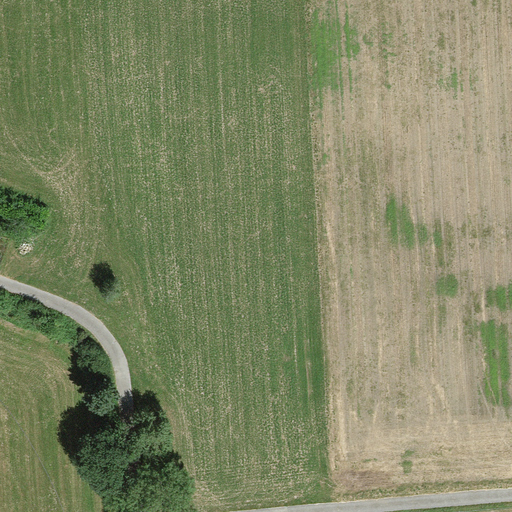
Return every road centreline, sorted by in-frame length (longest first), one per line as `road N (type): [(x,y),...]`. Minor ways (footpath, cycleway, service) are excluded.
road 1 (track): [(0,283),(93,324),(122,361),(137,511)]
road 2 (track): [(288,511),(511,493)]
